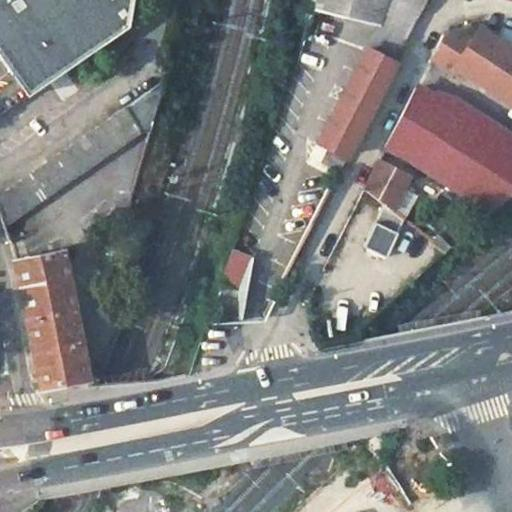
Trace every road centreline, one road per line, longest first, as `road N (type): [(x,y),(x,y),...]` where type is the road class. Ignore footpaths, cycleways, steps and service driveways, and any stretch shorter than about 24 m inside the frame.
road 1 (primary): [(0,482),(468,384)]
road 2 (secondary): [(498,334),(34,420)]
road 3 (primary): [(468,384),(502,511)]
